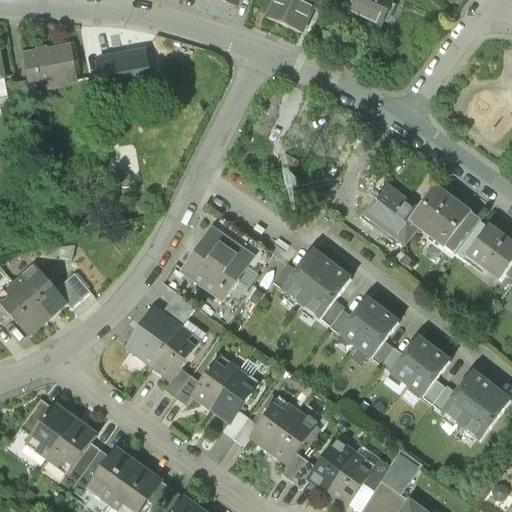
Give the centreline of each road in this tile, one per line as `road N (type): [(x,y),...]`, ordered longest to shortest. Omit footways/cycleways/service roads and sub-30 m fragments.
road 1 (residential): [(262,53),(152,265),(113,311),(59,352)]
road 2 (residential): [(511,198),(402,119),(262,53)]
road 3 (residential): [(262,53),(143,16),(0,6)]
road 4 (residential): [(59,352),(92,389),(264,511)]
